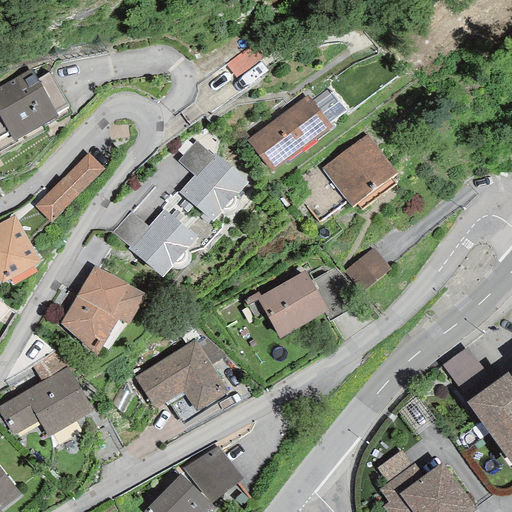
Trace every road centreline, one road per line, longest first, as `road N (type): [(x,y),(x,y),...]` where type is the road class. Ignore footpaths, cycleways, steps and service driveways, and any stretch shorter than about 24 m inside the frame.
road 1 (residential): [(60,511),(334,363),(407,309),(462,226),(492,205),(511,205)]
road 2 (residential): [(0,217),(52,177),(107,110),(141,106),(144,126),(0,365)]
road 3 (residential): [(306,477),(395,372),(511,266)]
